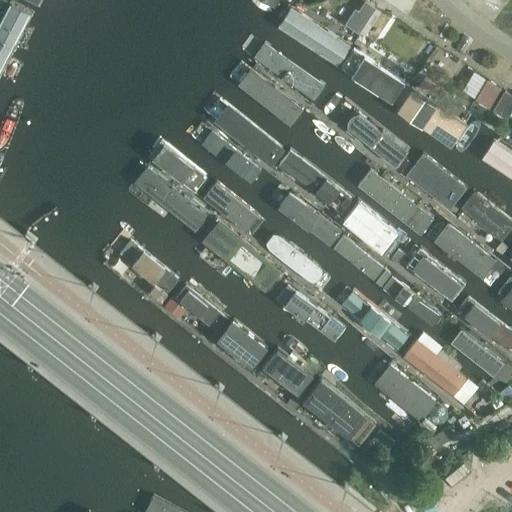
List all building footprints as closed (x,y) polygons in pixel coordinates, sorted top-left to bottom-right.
[(41,0),(16,0),(16,1),(36,11),(41,0)] [(255,0),(272,10),(278,0),(255,0)] [(365,0),(354,25),(363,29),(357,40),(372,48),(391,10),(369,0),(365,0)] [(0,77),(34,14),(12,1),(0,22),(0,77)] [(293,3),(279,26),(341,63),(355,40),(293,3)] [(253,31),(241,48),(314,100),(326,83),(253,31)] [(353,50),(339,69),(388,105),(402,85),(353,50)] [(292,123),(306,106),(244,57),(230,74),(292,123)] [(415,84),(398,109),(453,148),(471,123),(415,84)] [(272,163),(287,144),(224,95),(209,115),(272,163)] [(409,170),(422,152),(370,114),(358,131),(409,170)] [(251,183),(263,168),(217,130),(205,145),(251,183)] [(511,178),(511,148),(491,135),(478,156),(511,178)] [(165,140),(153,156),(196,189),(209,174),(165,140)] [(292,147),(280,162),(343,211),(355,195),(292,147)] [(427,160),(416,174),(455,202),(466,188),(427,160)] [(132,184),(198,233),(212,214),(146,165),(132,184)] [(385,175),(374,189),(425,229),(436,215),(385,175)] [(218,178),(204,196),(255,235),(269,218),(218,178)] [(511,211),(477,185),(461,206),(511,245),(511,211)] [(292,192),(281,206),(331,245),(342,231),(292,192)] [(363,207),(354,219),(390,248),(400,237),(363,207)] [(215,239),(216,241),(217,243),(255,275),(258,276),(260,277),(262,278),(265,278),(267,278),(269,278),(274,277),(274,275),(274,272),(274,270),(273,268),(272,265),(271,263),(270,261),(268,259),(230,228),(227,227),(225,227),(224,227),(220,229),(218,231),(216,234),(215,237),(215,239)] [(437,240),(437,241),(490,282),(491,283),(493,283),(494,283),(496,282),(502,276),(502,275),(502,274),(502,273),(502,272),(502,271),(501,270),(448,230),(446,230),(445,230),(443,230),(442,231),(441,231),(439,232),(438,234),(438,235),(437,236),(437,238),(437,240)] [(26,232),(0,265),(0,289),(38,242),(26,232)] [(132,235),(120,251),(171,292),(183,277),(132,235)] [(271,251),(272,252),(314,286),(316,286),(317,286),(319,285),(320,285),(322,284),(323,283),(324,282),(325,280),(325,279),(326,277),(326,276),(326,274),(325,272),(282,237),(281,236),(280,236),(278,235),(277,235),(276,236),(274,236),(273,237),(272,238),(271,239),(270,241),(269,242),(269,244),(268,245),(268,246),(269,248),(269,249),(270,250),(271,251)] [(346,235),(336,249),(382,284),(392,271),(346,235)] [(415,245),(403,260),(448,294),(459,279),(415,245)] [(393,273),(384,286),(436,325),(445,312),(393,273)] [(289,281),(275,298),(331,343),(344,326),(289,281)] [(189,283),(178,297),(220,330),(231,316),(189,283)] [(92,284),(28,364),(35,370),(98,290),(92,284)] [(355,289),(343,303),(400,349),(412,334),(355,289)] [(511,327),(470,294),(460,307),(511,348),(511,327)] [(230,321),(217,338),(254,367),(267,351),(230,321)] [(462,329),(451,344),(495,378),(506,363),(462,329)] [(156,335),(92,415),(98,420),(162,340),(156,335)] [(419,338),(406,355),(456,394),(470,377),(419,338)] [(280,345),(264,366),(305,398),(321,377),(280,345)] [(396,364),(383,379),(432,422),(445,407),(396,364)] [(329,374),(307,400),(360,444),(382,418),(329,374)] [(186,426),(155,465),(161,470),(225,390),(219,385),(186,426)] [(282,435),(220,511),(231,511),(288,440),(282,435)] [(185,511),(150,493),(139,511),(185,511)]
